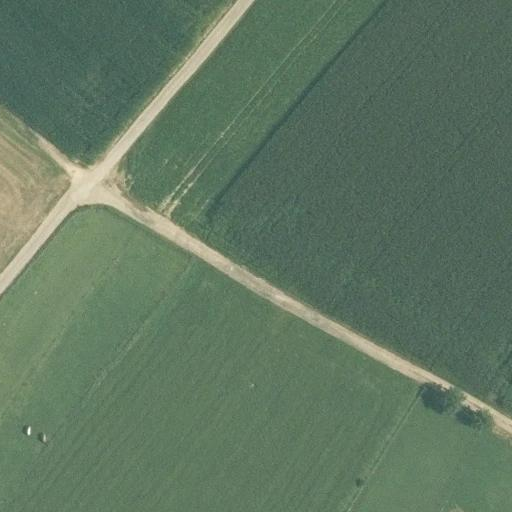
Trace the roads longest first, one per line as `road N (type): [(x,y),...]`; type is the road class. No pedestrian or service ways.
road 1 (track): [(0,113),(86,185),(511,427)]
road 2 (track): [(242,0),(0,289)]
